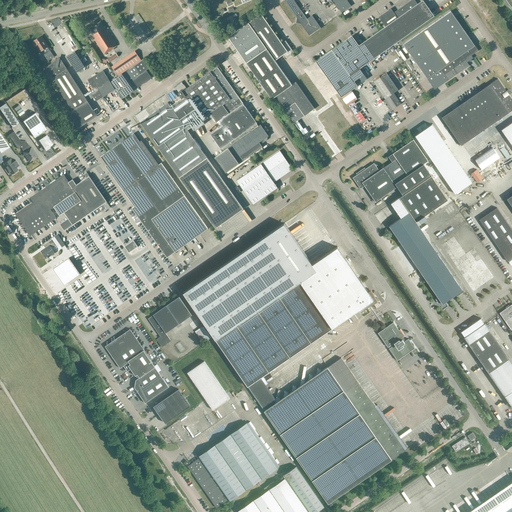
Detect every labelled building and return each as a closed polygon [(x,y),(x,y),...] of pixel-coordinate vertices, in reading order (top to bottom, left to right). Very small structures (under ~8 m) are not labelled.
[(312,16),(306,20),(292,0),(284,0),(297,18),(296,23),(300,23),(309,36),(320,28),(312,16)] [(333,0),(340,9),(338,10),(336,6),(333,9),(338,16),(351,6),(347,0),(333,0)] [(359,39),(357,41),(360,45),(358,46),(369,61),(428,19),(414,0),(412,0),(397,11),(394,13),(392,10),(389,10),(379,17),(386,27),(362,43),(359,39)] [(435,89),(448,79),(469,65),(467,62),(473,58),(471,55),(478,50),(475,45),(451,11),(404,44),(435,89)] [(261,15),(229,38),(246,63),(249,66),(268,93),(272,99),(275,96),(298,129),(294,122),(303,116),(307,113),(314,109),(311,105),(295,82),(292,85),(274,60),(284,54),(286,57),(293,52),(285,41),(282,44),(261,15)] [(92,35),(105,55),(106,55),(105,54),(114,49),(113,48),(117,46),(105,27),(104,27),(100,22),(89,29),(93,34),(92,35)] [(34,46),(36,47),(37,46),(40,51),(45,48),(47,46),(48,46),(41,36),(34,41),(33,42),(33,44),(34,46)] [(331,51),(316,62),(341,97),(348,92),(344,86),(353,80),(354,81),(364,74),(362,71),(359,67),(369,61),(358,46),(351,36),(331,51)] [(50,51),(47,46),(45,48),(47,52),(44,54),(48,61),(55,57),(51,50),(50,51)] [(67,57),(76,72),(85,66),(75,51),(67,57)] [(109,62),(118,56),(116,52),(107,59),(109,62)] [(137,54),(113,70),(117,76),(141,60),(137,54)] [(97,115),(87,101),(67,69),(66,69),(59,59),(49,66),(46,68),(49,72),(47,74),(49,77),(51,76),(52,78),(73,110),(69,113),(79,127),(97,115)] [(134,85),(136,84),(138,86),(152,76),(150,74),(153,72),(143,59),(125,72),(134,85)] [(168,103),(140,123),(215,228),(243,208),(187,130),(202,119),(206,117),(210,114),(216,122),(219,120),(223,125),(210,134),(221,149),(226,146),(257,124),(257,123),(243,103),(234,92),(217,68),(210,73),(210,72),(187,89),(186,87),(178,93),(181,98),(170,107),(168,103)] [(96,100),(115,89),(110,82),(104,71),(88,80),(94,91),(92,93),(89,95),(91,98),(94,97),(96,100)] [(393,109),(401,103),(394,93),(398,89),(387,72),(374,81),(393,109)] [(129,93),(134,89),(133,89),(122,73),(111,81),(122,95),(129,92),(129,93)] [(506,90),(498,78),(442,117),(461,145),(511,110),(511,98),(509,94),(510,94),(509,93),(511,92),(509,90),(507,91),(507,90),(506,90)] [(0,106),(0,108),(12,127),(19,123),(5,102),(0,106)] [(36,112),(23,121),(35,138),(38,135),(44,131),(47,129),(36,112)] [(511,122),(502,129),(511,143),(511,122)] [(243,160),(262,147),(260,144),(267,140),(265,138),(268,136),(260,124),(228,147),(228,148),(216,157),(226,172),(239,163),(238,163),(243,159),(243,160)] [(455,194),(472,182),(432,124),(415,136),(455,194)] [(14,131),(9,135),(18,149),(21,147),(22,149),(29,145),(27,142),(21,141),(14,131)] [(39,140),(46,150),(50,148),(50,146),(53,144),(47,135),(44,131),(38,135),(40,139),(39,140)] [(0,151),(1,153),(10,147),(0,133),(0,151)] [(166,258),(208,228),(161,163),(157,166),(134,133),(105,154),(104,161),(136,205),(131,208),(166,258)] [(374,163),(353,177),(360,189),(364,186),(376,202),(397,187),(402,195),(390,203),(400,218),(389,226),(432,288),(431,289),(437,298),(436,299),(438,303),(441,301),(443,304),(449,299),(454,296),(462,290),(415,222),(418,220),(420,223),(427,218),(424,215),(448,199),(431,175),(423,164),(429,160),(414,139),(393,153),(396,158),(379,170),(374,163)] [(24,152),(24,153),(30,162),(32,160),(35,158),(37,156),(31,147),(30,148),(29,146),(29,145),(22,149),(24,152)] [(273,181),(291,169),(279,151),(237,180),(253,204),(277,187),(273,181)] [(18,170),(16,167),(19,165),(16,160),(13,162),(10,159),(4,163),(11,174),(18,170)] [(89,176),(87,178),(77,185),(73,179),(68,182),(64,175),(30,198),(33,202),(16,214),(30,235),(56,218),(50,210),(54,207),(60,215),(64,212),(68,218),(60,224),(65,231),(94,211),(97,215),(106,209),(107,210),(111,208),(107,202),(89,176)] [(507,260),(511,256),(511,229),(497,207),(479,219),(487,230),(507,260)] [(284,223),(183,293),(215,339),(247,386),(264,410),(277,402),(273,397),(264,383),(260,377),(278,365),(281,363),(298,351),(302,348),(319,336),(323,334),(332,328),(359,309),(374,299),(337,247),(312,264),(305,254),(284,223)] [(59,249),(65,245),(58,235),(52,239),(59,249)] [(51,247),(55,245),(52,240),(44,246),(46,248),(41,251),(47,258),(54,253),(51,247)] [(128,252),(137,247),(133,241),(124,246),(128,252)] [(80,274),(69,258),(53,269),(64,285),(80,274)] [(165,333),(191,315),(179,297),(152,315),(147,319),(159,337),(155,339),(161,347),(170,341),(165,333)] [(511,304),(500,312),(511,330),(511,329),(511,304)] [(465,337),(511,404),(511,360),(485,323),(481,317),(461,331),(465,337)] [(388,347),(389,346),(391,348),(389,349),(398,360),(412,350),(411,349),(413,348),(411,344),(412,343),(409,338),(404,341),(403,339),(402,340),(401,338),(405,335),(400,329),(399,330),(394,322),(378,333),(388,347)] [(126,362),(131,369),(137,378),(135,389),(145,403),(168,387),(129,330),(106,346),(120,367),(126,362)] [(277,402),(264,410),(329,503),(405,451),(341,357),(277,402)] [(213,410),(230,398),(204,361),(187,373),(213,410)] [(190,406),(178,389),(153,406),(165,423),(190,406)] [(230,500),(277,467),(247,423),(199,456),(200,457),(191,463),(191,464),(188,466),(216,507),(220,504),(221,505),(229,499),(230,500)] [(472,439),(477,436),(474,431),(469,434),(472,439)] [(466,436),(462,438),(453,444),(457,450),(470,441),(466,436)] [(314,511),(322,507),(324,506),(296,466),(283,475),(285,479),(264,493),(263,491),(260,493),(261,495),(243,508),(240,504),(235,507),(239,511),(238,511),(314,511)] [(511,511),(511,480),(465,511),(511,511)]
